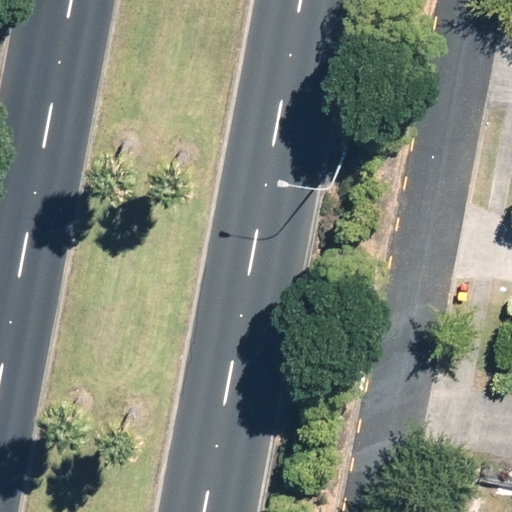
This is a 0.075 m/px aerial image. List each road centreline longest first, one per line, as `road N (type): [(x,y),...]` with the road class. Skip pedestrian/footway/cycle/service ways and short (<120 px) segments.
road 1 (residential): [(461,0),(360,511)]
road 2 (primary): [(284,0),(186,511)]
road 3 (primary): [(0,324),(61,0)]
